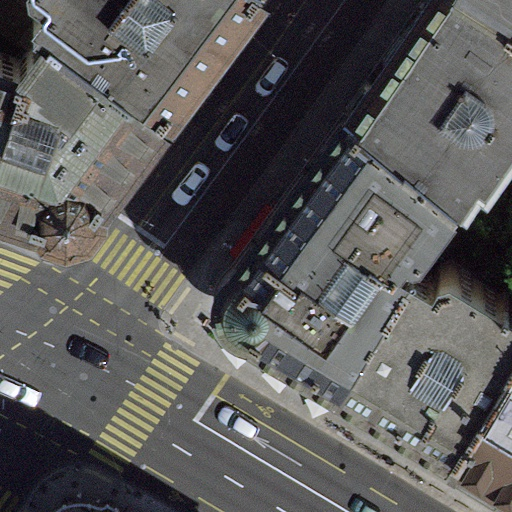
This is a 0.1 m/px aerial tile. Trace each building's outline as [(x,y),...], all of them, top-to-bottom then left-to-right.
[(37,16),(15,0),(0,0),(0,53),(23,60),(48,25),(37,16)] [(15,0),(37,16),(48,0),(15,0)] [(48,0),(37,16),(48,25),(162,107),(242,0),(48,0)] [(511,13),(491,0),(426,0),(401,37),(354,105),(459,190),(464,194),(482,167),(493,166),(511,138),(511,13)] [(511,0),(491,0),(511,13),(511,0)] [(11,91),(0,87),(0,193),(77,219),(162,107),(48,25),(23,60),(11,91)] [(0,87),(11,91),(23,60),(0,53),(0,87)] [(459,190),(354,105),(225,279),(232,311),(339,375),(410,259),(398,252),(408,238),(414,242),(422,240),(459,190)] [(435,274),(410,259),(339,375),(453,442),(511,344),(511,296),(505,292),(451,260),(443,262),(435,274)] [(511,344),(453,442),(511,477),(511,344)] [(131,511),(113,501),(102,495),(81,493),(57,496),(37,511),(131,511)]
